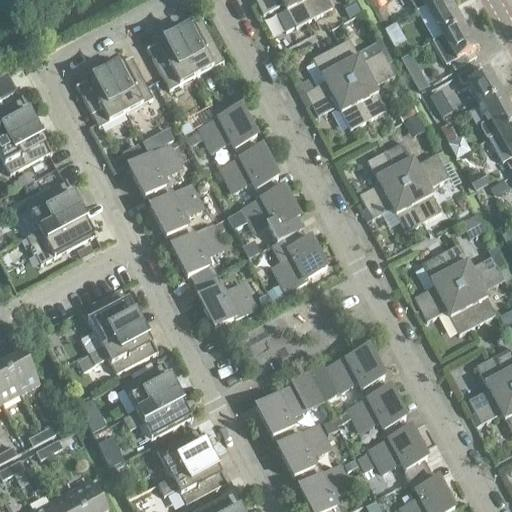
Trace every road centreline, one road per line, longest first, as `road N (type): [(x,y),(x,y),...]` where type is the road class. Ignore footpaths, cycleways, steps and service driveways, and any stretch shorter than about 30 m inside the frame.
road 1 (residential): [(486,511),(217,0)]
road 2 (residential): [(134,255),(47,81),(62,58),(175,0)]
road 3 (residential): [(271,511),(134,255)]
